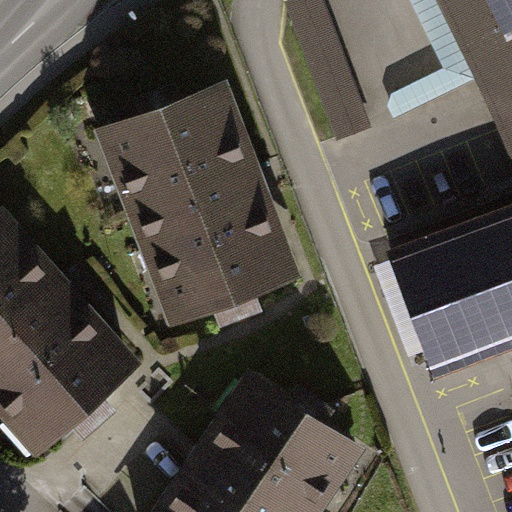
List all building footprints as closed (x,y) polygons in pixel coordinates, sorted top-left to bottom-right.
[(369,128),(321,0),(296,0),(287,4),(338,139),(369,128)] [(511,0),(438,0),(511,168),(511,204),(397,253),(439,381),(511,355),(511,0)] [(215,82),(100,126),(175,322),(291,278),(215,82)] [(11,200),(0,209),(0,401),(41,447),(148,349),(11,200)] [(256,370),(162,511),(334,511),(376,449),(256,370)]
